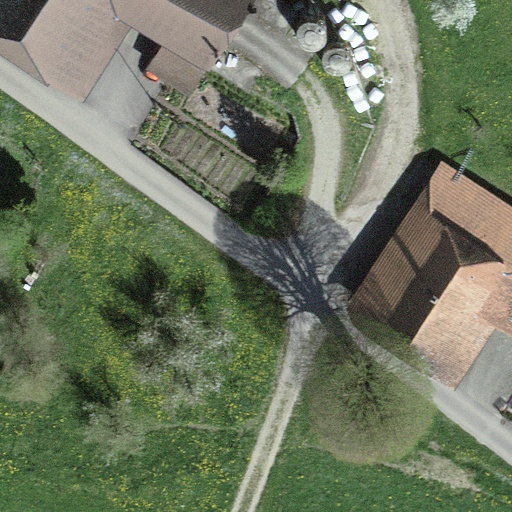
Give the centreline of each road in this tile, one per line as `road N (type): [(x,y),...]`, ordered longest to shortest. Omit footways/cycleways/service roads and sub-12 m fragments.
road 1 (unclassified): [(0,71),(511,447)]
road 2 (track): [(387,0),(403,74),(395,149),(352,223),(305,255)]
road 3 (track): [(239,40),(292,91),(315,127),(315,223),(288,280)]
road 4 (track): [(312,298),(243,511)]
